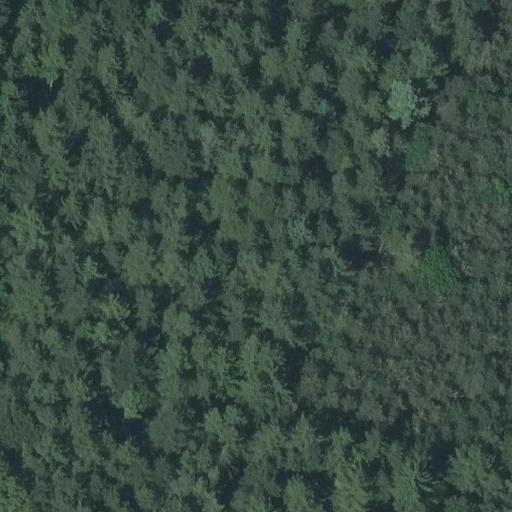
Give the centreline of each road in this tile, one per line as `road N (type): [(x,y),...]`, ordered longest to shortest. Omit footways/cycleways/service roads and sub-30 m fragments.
road 1 (track): [(219,511),(437,93),(497,0)]
road 2 (track): [(0,300),(302,352)]
